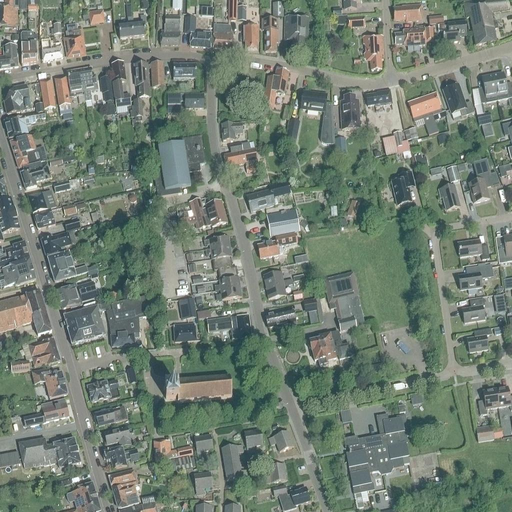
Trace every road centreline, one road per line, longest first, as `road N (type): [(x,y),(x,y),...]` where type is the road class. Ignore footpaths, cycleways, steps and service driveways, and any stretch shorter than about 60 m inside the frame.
road 1 (residential): [(292,411),(264,344),(213,151),(210,63)]
road 2 (tertiary): [(70,369),(0,137)]
road 3 (residential): [(454,373),(435,241),(449,228),(511,217)]
road 4 (residential): [(0,81),(148,55),(195,55),(210,63)]
road 5 (residential): [(390,82),(358,85),(237,60),(210,63)]
road 6 (residential): [(292,411),(454,373)]
road 7 (tertiary): [(108,511),(70,369)]
road 8 (residential): [(510,45),(390,82)]
